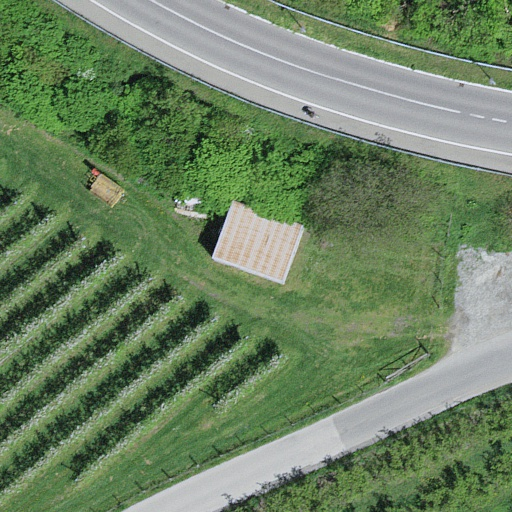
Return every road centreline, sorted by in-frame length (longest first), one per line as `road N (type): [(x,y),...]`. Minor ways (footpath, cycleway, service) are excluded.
road 1 (unclassified): [(154,0),(259,50),(369,88),(511,122)]
road 2 (unclassified): [(188,511),(511,364)]
